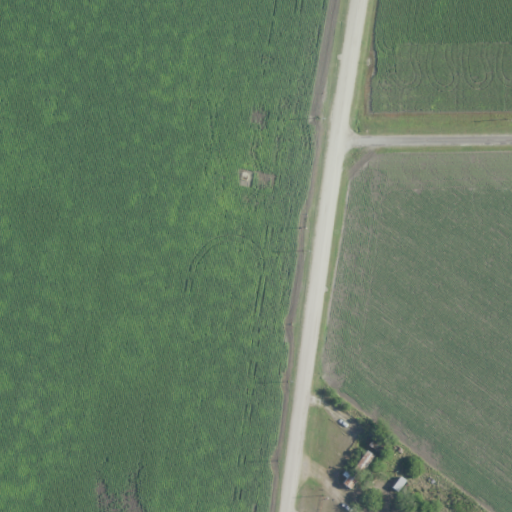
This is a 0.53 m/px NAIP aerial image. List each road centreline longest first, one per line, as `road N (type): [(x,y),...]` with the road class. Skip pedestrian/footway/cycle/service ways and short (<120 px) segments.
road 1 (residential): [(287,511),(358,0)]
road 2 (residential): [(337,143),(511,139)]
